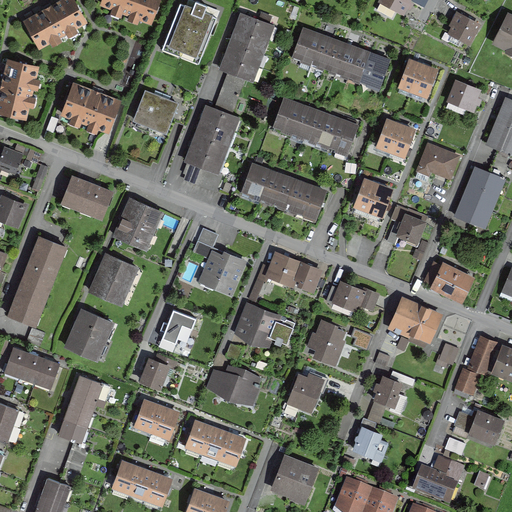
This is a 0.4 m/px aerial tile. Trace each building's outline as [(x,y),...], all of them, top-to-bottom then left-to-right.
[(78,0),(64,0),(26,19),(40,48),(52,42),(54,47),(65,42),(62,36),(70,33),(73,39),(82,34),(79,28),(90,23),(78,0)] [(161,0),(104,0),(102,7),(115,11),(114,14),(125,18),(126,15),(132,18),(131,20),(143,24),(144,22),(152,25),(161,0)] [(413,0),(381,0),(380,3),(406,16),(413,0)] [(198,9),(185,4),(167,50),(201,63),(218,17),(209,13),(212,8),(200,3),(198,9)] [(483,25),(458,11),(448,31),(472,45),(483,25)] [(277,26),(243,13),(221,69),(228,72),(214,108),(208,105),(187,160),(189,161),(182,178),(215,191),(243,118),(231,114),(245,79),(255,82),(277,26)] [(511,52),(511,14),(510,14),(495,44),(511,52)] [(320,34),(305,29),(294,60),(308,65),(320,34)] [(334,39),(320,34),(308,65),(323,70),(334,39)] [(349,44),(334,39),(323,70),(338,75),(349,44)] [(364,50),(349,44),(338,75),(353,81),(364,50)] [(379,55),(364,50),(353,81),(368,86),(379,55)] [(394,60),(379,55),(368,86),(382,91),(394,60)] [(41,68),(9,60),(0,98),(0,114),(29,121),(32,109),(36,110),(38,99),(34,98),(36,90),(41,91),(43,80),(39,79),(41,68)] [(423,66),(410,61),(400,86),(413,90),(423,66)] [(436,71),(423,66),(413,90),(426,95),(436,71)] [(482,91),(456,81),(447,103),(474,113),(482,91)] [(122,101),(76,83),(64,115),(74,118),(72,123),(83,127),(84,122),(92,125),(90,129),(101,133),(102,129),(110,132),(122,101)] [(180,104),(148,91),(136,122),(167,135),(180,104)] [(511,99),(507,97),(486,144),(511,155),(511,99)] [(301,103),(286,98),(275,130),(290,136),(301,103)] [(316,109),(301,103),(290,136),(305,141),(316,109)] [(331,114),(316,109),(305,141),(320,146),(331,114)] [(346,119),(331,114),(320,146),(335,151),(346,119)] [(361,124),(346,119),(335,151),(350,157),(361,124)] [(401,125),(387,121),(378,145),(391,150),(401,125)] [(414,130),(401,125),(391,150),(404,155),(414,130)] [(461,155),(429,142),(417,170),(434,177),(435,174),(450,180),(461,155)] [(25,155),(5,147),(0,160),(0,168),(17,175),(25,155)] [(34,162),(39,152),(31,149),(27,159),(34,162)] [(270,169),(255,163),(243,194),(258,200),(270,169)] [(40,164),(34,189),(42,190),(47,165),(40,164)] [(507,179),(476,167),(456,219),(487,231),(507,179)] [(285,175),(270,169),(258,200),(273,205),(285,175)] [(299,180),(285,175),(273,205),(288,211),(299,180)] [(114,192),(73,176),(61,205),(103,221),(114,192)] [(395,189),(367,179),(357,209),(384,219),(395,189)] [(314,186),(299,180),(288,211),(302,216),(314,186)] [(329,191),(314,186),(302,216),(317,222),(329,191)] [(28,206),(2,197),(0,203),(0,220),(20,228),(28,206)] [(165,211),(131,198),(116,238),(150,251),(165,211)] [(429,222),(408,213),(399,236),(420,245),(429,222)] [(218,235),(203,229),(194,253),(209,259),(218,235)] [(54,287),(69,248),(39,236),(24,275),(54,287)] [(225,255),(214,251),(201,284),(234,297),(249,259),(227,251),(225,255)] [(323,270),(276,251),(267,276),(314,294),(323,270)] [(142,266),(109,253),(93,293),(126,306),(142,266)] [(269,266),(262,263),(249,299),(256,301),(269,266)] [(479,278),(446,263),(434,289),(468,303),(479,278)] [(511,268),(503,292),(511,295),(511,268)] [(39,326),(54,287),(24,275),(8,314),(39,326)] [(365,290),(343,280),(333,302),(357,313),(360,306),(375,312),(383,294),(367,287),(365,290)] [(443,315),(402,299),(390,330),(431,347),(443,315)] [(285,317),(247,302),(234,335),(270,349),(274,340),(276,341),(285,317)] [(115,321),(83,309),(68,349),(100,361),(115,321)] [(199,320),(177,311),(167,338),(164,337),(160,348),(175,354),(185,327),(195,331),(199,320)] [(347,330),(323,320),(317,334),(314,333),(308,348),(317,352),(315,359),(336,368),(344,347),(340,345),(347,330)] [(499,342),(482,335),(468,368),(486,375),(499,342)] [(28,348),(13,342),(4,367),(20,372),(28,348)] [(458,350),(445,345),(438,365),(448,368),(449,364),(452,365),(458,350)] [(511,347),(506,345),(495,373),(511,380),(511,347)] [(44,355),(28,348),(20,372),(35,379),(44,355)] [(59,361),(44,355),(35,379),(50,385),(59,361)] [(174,366),(153,358),(143,383),(164,391),(174,366)] [(215,366),(207,386),(231,399),(255,406),(264,385),(257,383),(260,376),(246,368),(229,364),(227,370),(215,366)] [(394,369),(392,376),(413,385),(416,378),(394,369)] [(481,375),(465,369),(457,389),(473,395),(481,375)] [(327,383),(300,373),(289,405),(315,414),(327,383)] [(383,373),(373,398),(398,408),(408,383),(383,373)] [(104,384),(82,376),(61,435),(84,443),(104,384)] [(183,413),(147,400),(137,427),(173,440),(183,413)] [(0,401),(0,437),(11,442),(22,409),(0,401)] [(386,407),(374,402),(367,419),(380,423),(386,407)] [(510,421),(481,409),(471,435),(500,446),(510,421)] [(475,417),(460,411),(452,433),(466,438),(475,417)] [(250,440),(197,421),(187,449),(240,467),(250,440)] [(388,436),(365,427),(355,451),(382,462),(389,446),(384,444),(388,436)] [(446,448),(463,454),(467,442),(451,436),(446,448)] [(61,479),(76,484),(87,454),(72,448),(61,479)] [(322,466),(288,454),(274,493),(308,505),(322,466)] [(466,467),(439,457),(434,470),(425,466),(415,493),(455,509),(464,486),(459,484),(466,467)] [(177,480),(124,461),(114,489),(167,508),(177,480)] [(481,471),(476,485),(487,489),(491,475),(481,471)] [(63,511),(72,487),(47,478),(35,511),(63,511)] [(360,485),(348,480),(338,505),(350,510),(360,485)] [(362,511),(372,490),(360,485),(350,510),(354,511),(362,511)] [(230,511),(234,502),(196,489),(187,511),(230,511)] [(376,511),(384,494),(372,490),(362,511),(376,511)] [(390,511),(396,499),(384,494),(376,511),(390,511)]
